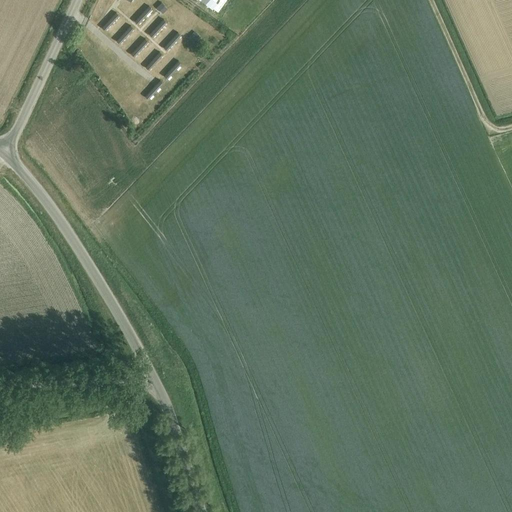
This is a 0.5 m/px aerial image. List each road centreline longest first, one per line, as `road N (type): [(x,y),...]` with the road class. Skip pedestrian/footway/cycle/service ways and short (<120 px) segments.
road 1 (unclassified): [(153,380),(69,235),(6,151)]
road 2 (unclassified): [(6,151),(78,0)]
road 3 (unclassified): [(0,386),(153,380)]
road 4 (unclassified): [(200,511),(153,380)]
